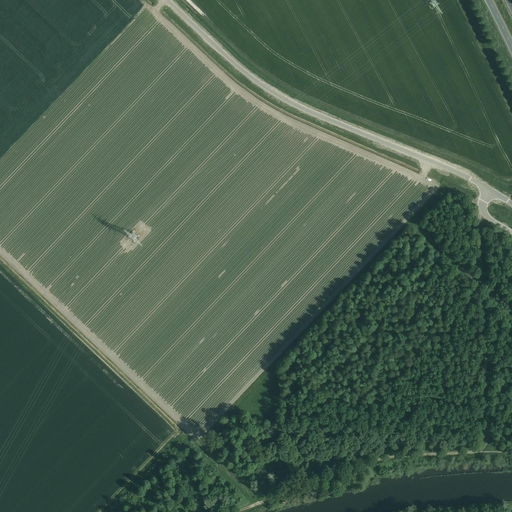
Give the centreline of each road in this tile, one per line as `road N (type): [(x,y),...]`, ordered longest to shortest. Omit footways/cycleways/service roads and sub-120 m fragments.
road 1 (unclassified): [(488,188),(278,91),(173,0)]
road 2 (track): [(468,453),(486,427),(476,235),(482,203)]
road 3 (track): [(232,511),(385,456),(476,453)]
